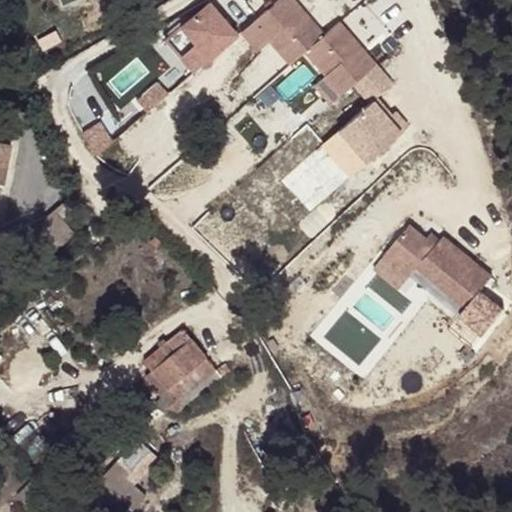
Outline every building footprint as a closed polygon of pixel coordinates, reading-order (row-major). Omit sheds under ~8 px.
[(293,0),(277,0),(252,21),(269,40),(289,65),(305,52),(325,76),(341,94),(375,65),(339,22),(324,36),(293,0)] [(269,40),(252,21),(241,31),(257,50),(269,40)] [(184,52),(200,44),(191,28),(176,36),(184,52)] [(138,58),(114,79),(125,93),(150,71),(138,58)] [(330,104),(341,94),(325,76),(314,85),(330,104)] [(152,112),(175,92),(164,79),(141,100),(152,112)] [(329,146),(361,178),(415,124),(383,92),(329,146)] [(103,121),(87,132),(102,152),(118,140),(103,121)] [(0,184),(5,185),(12,148),(0,144),(0,184)] [(31,234),(49,254),(73,234),(64,224),(79,211),(70,200),(31,234)] [(417,219),(378,269),(406,290),(423,267),(476,307),(502,273),(440,227),(435,233),(417,219)] [(178,383),(188,395),(219,370),(186,328),(146,360),(155,370),(147,377),(163,395),(178,383)] [(90,419),(74,432),(91,452),(107,439),(90,419)] [(133,472),(120,481),(139,508),(152,499),(133,472)] [(21,494),(18,498),(33,511),(37,511),(48,501),(43,496),(46,493),(34,482),(21,494)]
